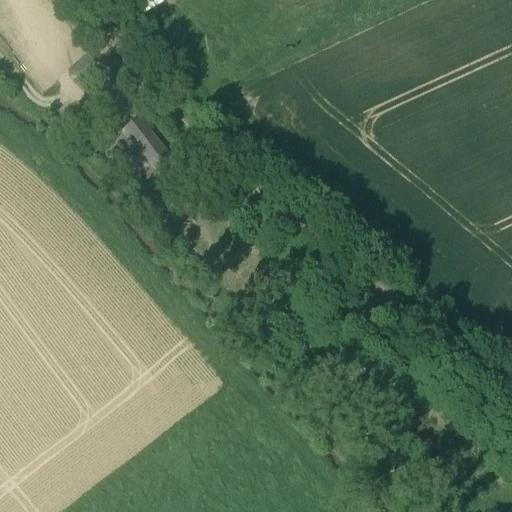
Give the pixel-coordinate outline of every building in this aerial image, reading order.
[(94,65),(88,57),(77,66),(87,79),(95,73),(94,65)] [(248,125),(265,107),(243,85),(225,103),(248,125)] [(151,133),(142,122),(123,137),(124,137),(147,165),(162,152),(148,135),(151,133)] [(147,165),(124,137),(105,153),(163,219),(187,198),(166,174),(159,180),(147,165)] [(162,152),(147,165),(159,180),(166,174),(174,167),(162,152)]
